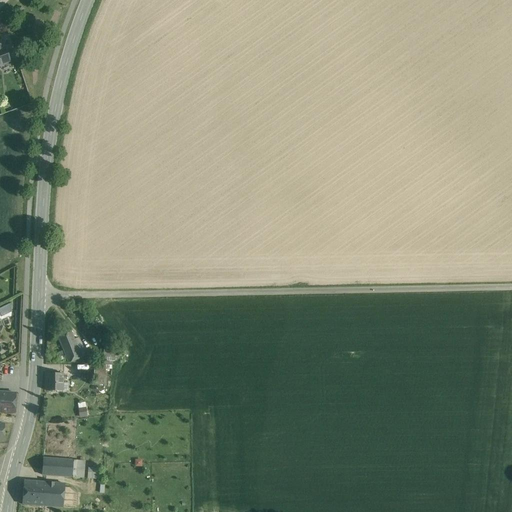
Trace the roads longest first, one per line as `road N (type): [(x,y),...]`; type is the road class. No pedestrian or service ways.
road 1 (unclassified): [(38,294),(511,286)]
road 2 (tertiary): [(38,294),(48,152),(88,0)]
road 3 (tertiary): [(15,466),(33,390),(38,294)]
